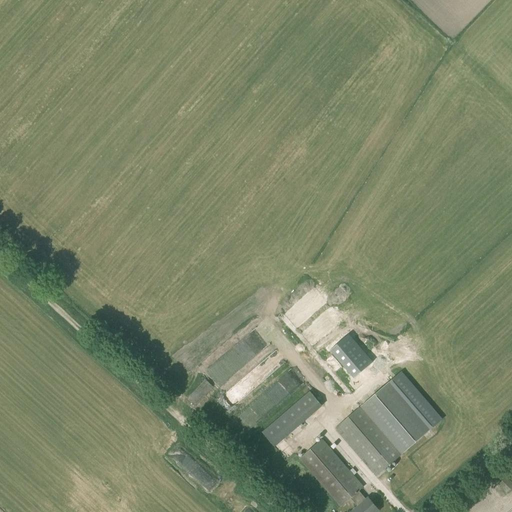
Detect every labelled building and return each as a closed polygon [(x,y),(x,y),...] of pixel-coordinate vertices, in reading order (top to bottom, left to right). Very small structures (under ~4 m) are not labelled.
[(207,367),(219,384),(271,344),(258,328),(207,367)] [(331,351),(354,378),(373,363),(349,335),(331,351)] [(231,414),(270,382),(267,378),(289,361),(280,350),(219,399),(231,414)] [(280,390),(303,383),(298,369),(276,377),(280,390)] [(188,398),(196,405),(213,388),(205,380),(188,398)] [(390,382),(362,406),(403,453),(430,430),(390,382)] [(274,447),(322,406),(310,392),(262,433),(274,447)] [(377,476),(403,453),(362,406),(336,428),(377,476)] [(350,498),(359,491),(363,487),(322,440),(300,458),(341,506),(350,498)] [(198,481),(207,471),(194,459),(185,469),(198,481)] [(511,488),(511,483),(506,477),(499,484),(507,493),(511,488)] [(366,499),(359,491),(350,498),(358,507),(352,511),(351,511),(376,511),(379,510),(368,498),(366,499)]
